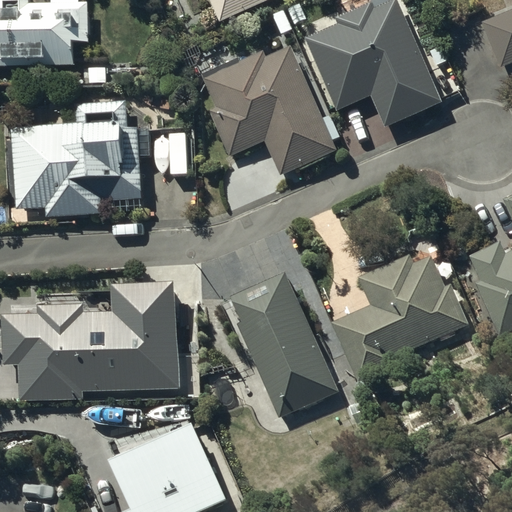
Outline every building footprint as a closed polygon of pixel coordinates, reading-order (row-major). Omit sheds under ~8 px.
[(0,71),(77,70),(77,49),(92,49),(91,8),(82,8),(81,0),(54,0),(54,7),(0,8),(0,71)] [(208,0),(221,26),(280,0),(208,0)] [(340,28),(306,43),(338,116),(372,101),(386,133),(444,108),(399,3),(375,13),(372,7),(338,22),(340,28)] [(511,14),(483,27),(502,72),(511,67),(511,14)] [(219,111),(212,114),(232,161),(267,146),(282,181),(338,157),(333,145),(341,142),(331,119),(323,122),(292,51),(268,62),(265,56),(242,67),(240,63),(204,78),(219,111)] [(112,69),(88,70),(89,89),(113,88),(112,69)] [(78,129),(14,132),(18,215),(47,213),(48,221),(105,219),(104,205),(145,203),(142,134),(131,135),(129,106),(77,109),(78,129)] [(478,289),(499,339),(511,333),(511,200),(506,203),(511,216),(511,260),(507,262),(502,250),(470,264),(481,288),(478,289)] [(360,284),(373,310),(335,328),(361,385),(400,367),(398,362),(469,328),(451,290),(446,292),(427,252),(360,284)] [(342,396),(291,281),(231,307),(282,422),(342,396)] [(43,313),(43,321),(5,322),(7,371),(23,370),(23,389),(24,406),(86,404),(86,396),(182,394),(179,295),(116,297),(117,319),(89,320),(88,312),(43,313)] [(199,432),(114,468),(132,511),(245,511),(238,493),(227,498),(199,432)]
